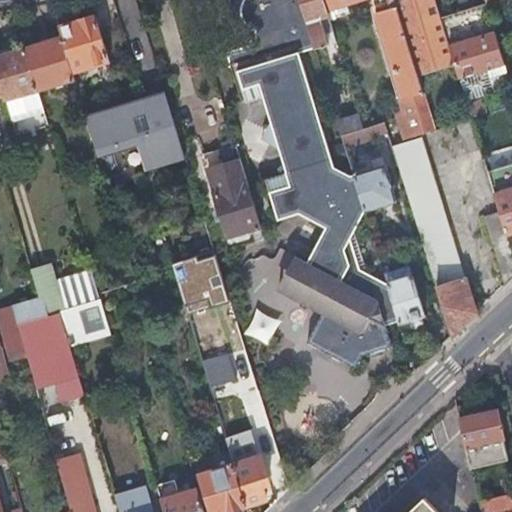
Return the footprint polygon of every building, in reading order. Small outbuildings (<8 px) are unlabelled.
[(314,49),(298,0),(228,0),(236,35),(251,32),(255,34),(247,49),(226,55),(242,108),(262,103),(269,125),(264,131),(269,147),(275,149),(283,174),(263,181),(279,236),(310,256),(305,262),(301,260),(282,291),(319,315),(304,342),(345,368),(347,368),(348,368),(352,369),(355,367),(360,356),(363,355),(385,349),(389,348),(382,327),(398,322),(386,283),(384,277),(364,267),(354,234),(364,211),(352,174),(348,175),(333,167),(298,53),(314,49)] [(298,0),(314,49),(324,46),(319,31),(332,27),(329,20),(326,11),(323,0),(298,0)] [(436,130),(418,73),(394,0),(323,0),(326,11),(360,0),(382,0),(385,9),(412,96),(417,112),(396,118),(403,137),(405,139),(436,130)] [(394,0),(418,73),(454,61),(440,17),(435,0),(394,0)] [(466,101),(511,87),(510,84),(486,3),(440,17),(454,61),(466,101)] [(403,99),(412,96),(385,9),(376,12),(403,99)] [(59,25),(63,37),(73,70),(110,60),(96,15),(59,25)] [(319,31),(324,46),(337,43),(334,34),(332,27),(319,31)] [(63,37),(25,48),(38,88),(75,77),(73,70),(63,37)] [(38,88),(25,48),(0,54),(0,79),(5,97),(6,97),(38,88)] [(511,89),(511,87),(466,101),(471,116),(511,102),(511,89)] [(38,88),(6,97),(13,122),(45,113),(38,88)] [(170,110),(163,90),(142,97),(123,103),(86,114),(98,155),(138,143),(141,143),(147,163),(183,152),(170,110)] [(360,118),(363,127),(368,126),(384,121),(396,118),(393,108),(360,118)] [(359,113),(336,120),(337,125),(340,134),(358,129),(363,127),(360,118),(359,113)] [(481,148),(472,119),(456,123),(465,152),(481,148)] [(384,121),(368,126),(376,149),(391,145),(384,121)] [(358,129),(340,134),(344,146),(362,140),(358,129)] [(392,148),(451,335),(476,312),(421,139),(392,148)] [(141,143),(138,143),(146,170),(185,158),(183,152),(147,163),(141,143)] [(251,228),(260,226),(235,144),(201,154),(227,235),(248,229),(251,228)] [(511,156),(509,147),(488,153),(492,168),(511,162),(511,156)] [(372,168),(352,174),(364,211),(396,201),(382,155),(369,159),(372,168)] [(500,211),(506,233),(511,231),(511,164),(488,172),(494,194),(500,211)] [(506,284),(511,278),(511,251),(506,233),(500,211),(485,215),(506,284)] [(250,235),(248,229),(227,235),(229,241),(250,235)] [(45,265),(29,269),(36,298),(42,296),(48,314),(59,310),(101,298),(99,293),(92,268),(50,281),(45,265)] [(383,272),(384,277),(400,272),(399,267),(383,272)] [(400,272),(384,277),(386,283),(398,322),(399,323),(399,325),(425,317),(410,269),(400,272)] [(18,322),(48,314),(42,296),(36,298),(13,305),(18,322)] [(110,329),(101,298),(59,310),(68,341),(110,329)] [(0,324),(10,361),(27,356),(18,322),(13,305),(0,307),(0,324)] [(257,309),(249,332),(272,340),(280,318),(257,309)] [(27,356),(30,367),(34,382),(77,370),(68,341),(59,310),(48,314),(18,322),(27,356)] [(221,338),(197,346),(229,453),(245,505),(266,499),(262,485),(268,483),(260,456),(250,459),(242,434),(250,435),(221,338)] [(2,346),(0,346),(0,375),(10,373),(9,372),(2,346)] [(385,349),(363,355),(364,358),(370,359),(381,357),(386,351),(385,349)] [(459,418),(468,455),(473,454),(472,449),(471,444),(503,436),(497,408),(459,418)] [(471,444),(472,449),(505,441),(503,436),(471,444)] [(0,443),(0,467),(9,466),(3,443),(0,443)] [(221,511),(245,505),(229,453),(207,459),(211,471),(200,474),(210,511),(221,511)] [(76,462),(58,467),(70,509),(88,505),(76,462)] [(120,511),(154,511),(146,484),(144,484),(145,487),(116,496),(115,493),(114,493),(120,511)] [(205,511),(198,487),(160,498),(164,511),(205,511)] [(481,511),(511,511),(511,493),(479,501),(481,511)] [(440,511),(425,497),(408,511),(440,511)] [(88,505),(70,509),(70,511),(94,511),(92,503),(88,505)]
